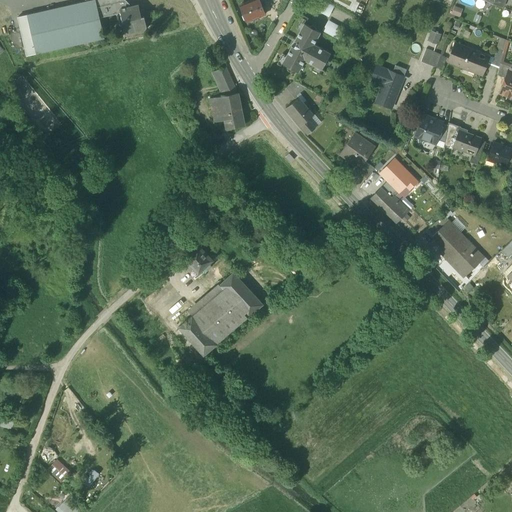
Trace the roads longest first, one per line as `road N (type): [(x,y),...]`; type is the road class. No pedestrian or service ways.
road 1 (secondary): [(273,116),(511,368)]
road 2 (unclassified): [(111,309),(162,261),(197,167),(273,116)]
road 3 (track): [(10,511),(62,369),(111,309)]
